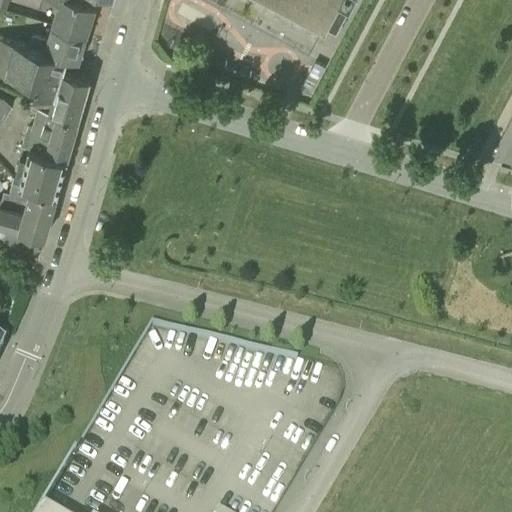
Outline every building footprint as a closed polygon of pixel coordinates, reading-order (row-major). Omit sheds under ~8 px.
[(55,0),(59,1),(52,22),(86,33),(96,4),(82,0),(55,0)] [(275,0),(335,32),(352,0),(275,0)] [(29,45),(68,56),(79,59),(87,34),(52,22),(48,36),(33,32),(29,45)] [(34,104),(78,118),(90,77),(64,69),(68,56),(29,45),(0,36),(0,69),(5,71),(5,72),(7,72),(8,72),(37,81),(31,102),(34,104)] [(30,146),(67,156),(78,118),(34,104),(31,107),(36,110),(31,128),(27,127),(22,143),(30,146)] [(14,180),(58,192),(67,156),(30,146),(26,161),(20,159),(14,180)] [(2,199),(1,200),(0,199),(0,221),(45,236),(58,192),(14,180),(12,180),(8,195),(17,197),(14,207),(9,206),(10,201),(2,199)]
